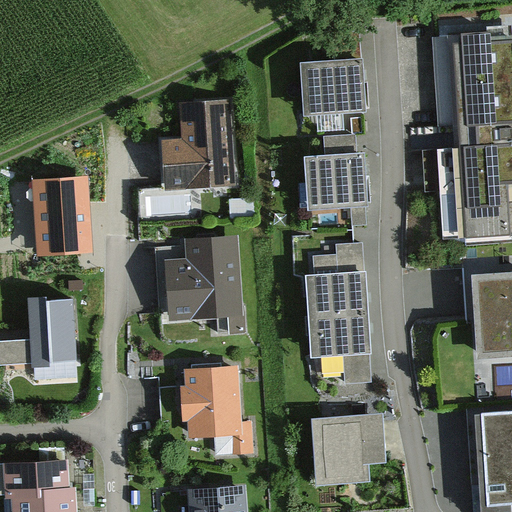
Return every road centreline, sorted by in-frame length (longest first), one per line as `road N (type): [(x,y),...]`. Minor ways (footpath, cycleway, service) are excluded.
road 1 (residential): [(387,20),(394,310),(427,511)]
road 2 (track): [(0,160),(316,0)]
road 3 (residential): [(111,426),(115,129)]
